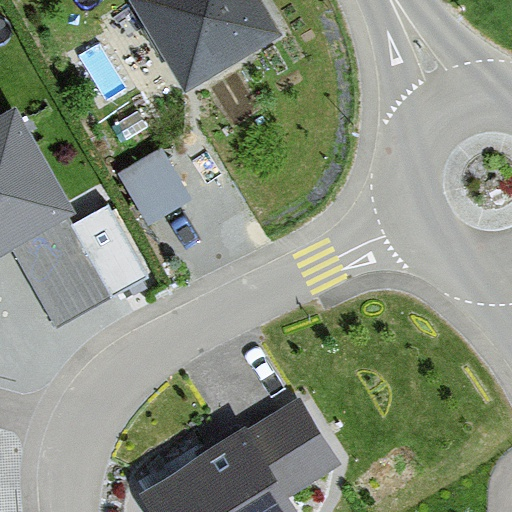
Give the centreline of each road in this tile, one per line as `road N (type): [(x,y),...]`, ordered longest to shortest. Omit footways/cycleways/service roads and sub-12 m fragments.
road 1 (residential): [(403,223),(131,366),(98,398),(79,436),(77,511)]
road 2 (tertiary): [(443,95),(401,136),(392,195),(403,223)]
road 3 (tertiary): [(403,223),(449,263),(510,265)]
